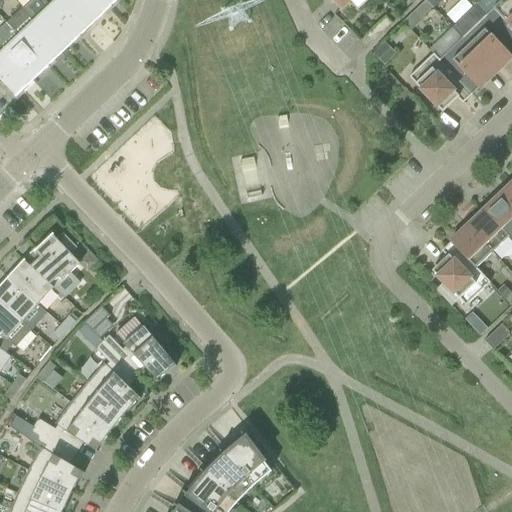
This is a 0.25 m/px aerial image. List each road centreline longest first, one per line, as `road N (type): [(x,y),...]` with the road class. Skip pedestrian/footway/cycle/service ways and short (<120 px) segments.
road 1 (residential): [(475,366),(391,277),(381,243),(511,112)]
road 2 (unclassified): [(219,392),(231,370),(222,347),(32,150)]
road 3 (residential): [(32,150),(136,51),(157,0)]
road 4 (residential): [(119,511),(166,441),(219,392)]
